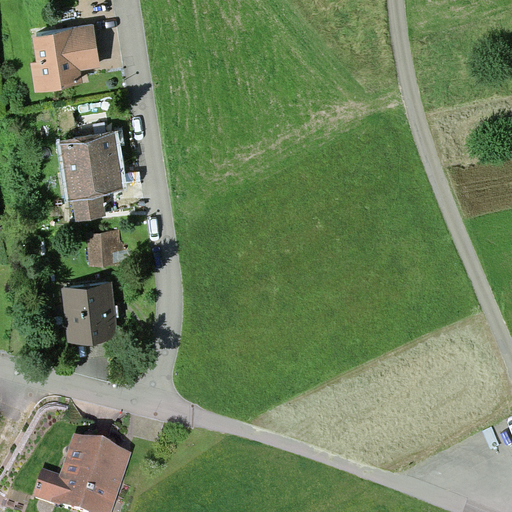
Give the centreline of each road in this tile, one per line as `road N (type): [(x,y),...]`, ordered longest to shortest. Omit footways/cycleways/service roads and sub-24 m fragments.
road 1 (residential): [(127,0),(168,273),(162,363),(150,401)]
road 2 (residential): [(398,0),(429,153),(511,358)]
road 3 (residential): [(150,401),(476,511)]
road 4 (residential): [(0,357),(150,401)]
